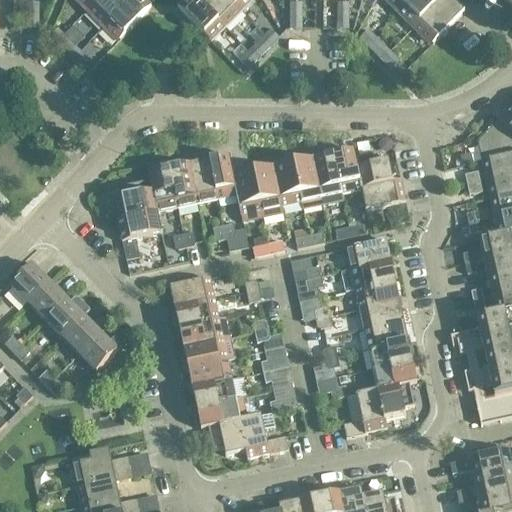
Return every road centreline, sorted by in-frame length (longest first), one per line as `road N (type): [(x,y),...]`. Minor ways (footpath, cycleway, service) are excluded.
road 1 (residential): [(206,491),(188,483),(158,339),(40,219)]
road 2 (residential): [(420,113),(171,113),(136,121),(106,151)]
road 3 (residential): [(443,427),(435,345),(446,316),(433,257),(445,224),(420,113)]
road 4 (residential): [(415,446),(206,491)]
road 5 (residential): [(106,151),(21,72),(0,71)]
